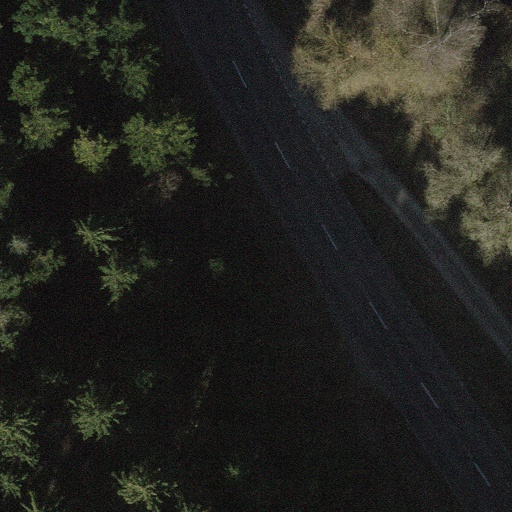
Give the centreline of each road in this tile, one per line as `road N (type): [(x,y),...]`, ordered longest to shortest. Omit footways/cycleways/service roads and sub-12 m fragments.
road 1 (tertiary): [(500,511),(335,267),(210,0)]
road 2 (track): [(511,350),(380,165),(232,49)]
road 3 (track): [(335,267),(396,511)]
road 4 (track): [(112,511),(0,380)]
